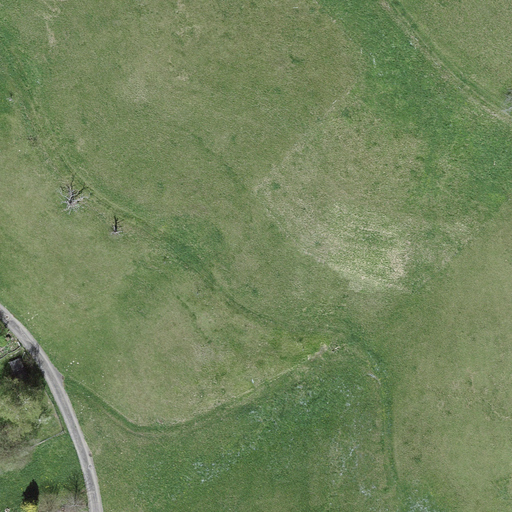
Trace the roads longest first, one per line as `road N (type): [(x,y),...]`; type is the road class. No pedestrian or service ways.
road 1 (track): [(0,45),(64,169),(86,194),(179,250),(244,312)]
road 2 (track): [(92,511),(84,458),(43,367),(0,316)]
road 3 (track): [(387,0),(463,83),(511,115)]
